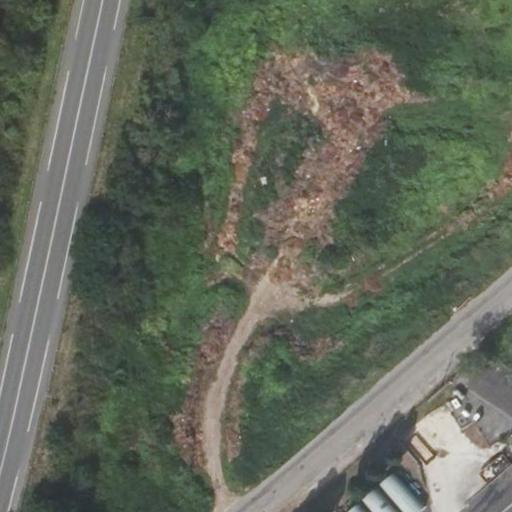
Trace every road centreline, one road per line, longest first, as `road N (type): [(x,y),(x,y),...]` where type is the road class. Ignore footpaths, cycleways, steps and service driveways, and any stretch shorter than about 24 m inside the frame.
road 1 (tertiary): [(0,483),(98,0)]
road 2 (unclassified): [(251,511),(511,286)]
